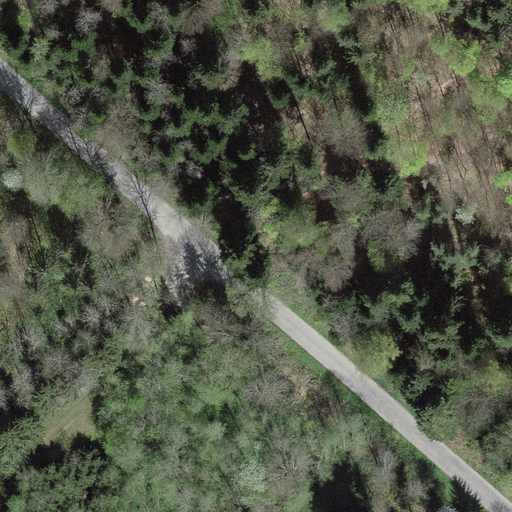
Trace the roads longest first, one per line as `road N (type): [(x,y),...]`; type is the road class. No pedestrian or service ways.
road 1 (unclassified): [(504,511),(0,71)]
road 2 (track): [(194,244),(164,313),(129,362),(0,484)]
